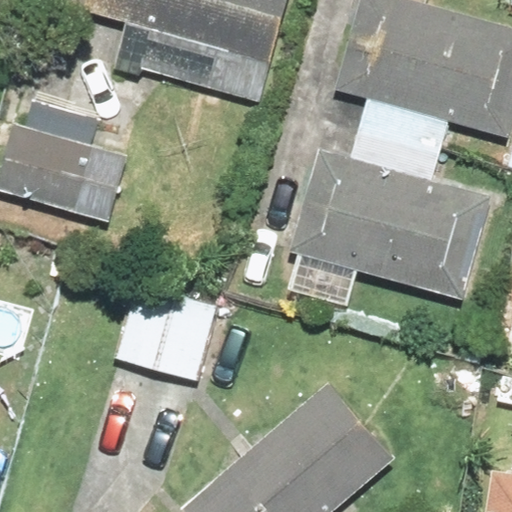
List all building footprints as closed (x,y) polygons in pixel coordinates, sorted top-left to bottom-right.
[(91,0),(91,2),(133,13),(121,59),(271,96),(295,0),(91,0)] [(367,0),(345,83),(373,91),(358,147),(442,169),(457,114),(508,127),(511,114),(511,24),(422,0),(367,0)] [(13,115),(0,163),(0,172),(122,205),(137,147),(13,115)] [(296,238),(309,241),(298,280),(360,297),(371,258),(474,286),(502,185),(442,169),(358,147),(323,137),(296,238)] [(142,282),(123,351),(203,373),(222,303),(142,282)] [(349,511),(413,457),(338,371),(195,496),(208,511),(349,511)] [(511,511),(511,466),(499,465),(492,511),(511,511)]
